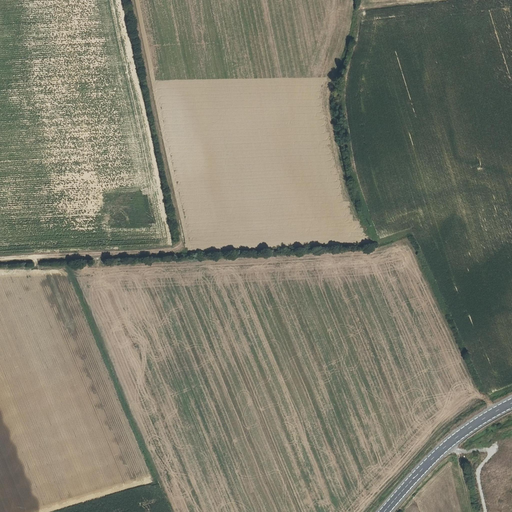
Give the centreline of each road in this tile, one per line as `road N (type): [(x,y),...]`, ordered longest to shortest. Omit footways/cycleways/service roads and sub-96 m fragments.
road 1 (tertiary): [(511,403),(456,437),(385,511)]
road 2 (track): [(446,446),(496,449),(511,473),(496,511)]
